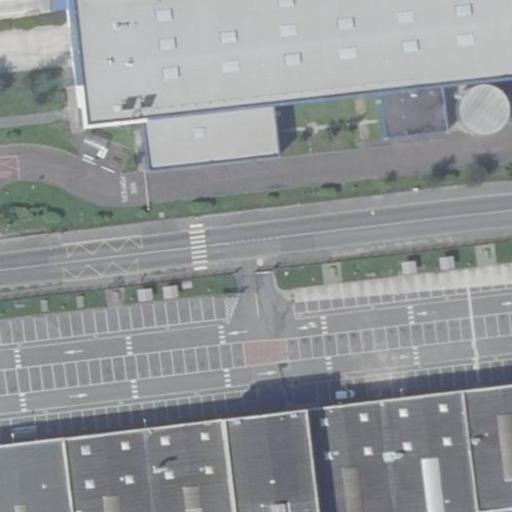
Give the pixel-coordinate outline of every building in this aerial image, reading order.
[(66,0),(45,0),(47,14),(68,12),(66,0)] [(511,0),(66,0),(68,12),(82,134),(141,127),(146,175),(268,161),(263,113),(380,100),(385,145),(449,138),(444,93),(507,86),(511,130),(511,0)] [(472,136),(479,139),(486,139),(494,137),(500,133),(504,127),(506,119),(506,112),(503,105),(498,99),(492,95),(484,94),(477,95),(470,98),(465,103),(462,110),(461,117),(462,125),(466,131),(472,136)] [(511,416),(511,390),(465,396),(467,421),(511,416)] [(511,511),(511,416),(467,421),(465,396),(61,440),(0,446),(0,511),(511,511)]
